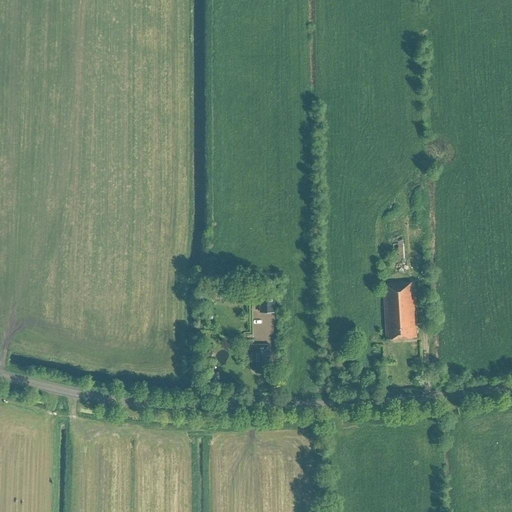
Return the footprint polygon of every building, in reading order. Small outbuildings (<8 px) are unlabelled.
[(394,272),(405,272),(403,237),(392,237),(394,272)] [(404,283),(404,281),(383,283),(386,339),(416,337),(413,282),(404,283)] [(224,294),(224,285),(208,285),(208,294),(224,294)] [(260,311),(275,311),(275,286),(260,286),(260,311)] [(252,361),(253,369),(255,369),(255,372),(265,372),(265,361),(269,360),(269,344),(252,344),(252,352),(251,352),(251,361),(252,361)]
